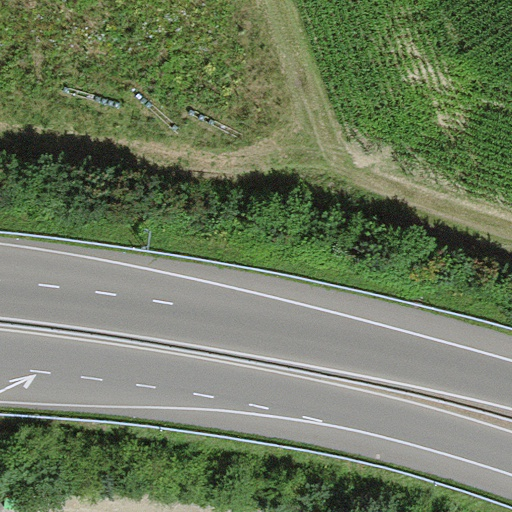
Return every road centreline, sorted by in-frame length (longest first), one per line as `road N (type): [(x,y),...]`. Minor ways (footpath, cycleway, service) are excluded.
road 1 (motorway): [(511,386),(169,306),(0,280)]
road 2 (motorway): [(0,365),(182,378),(304,397),(511,452)]
